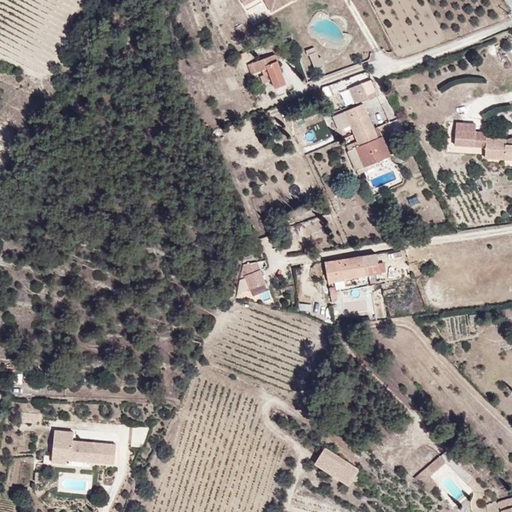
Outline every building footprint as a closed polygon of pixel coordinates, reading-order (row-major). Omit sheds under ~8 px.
[(238,0),(244,9),(260,0),(270,15),(293,2),(292,0),(238,0)] [(315,46),(306,50),(315,69),(324,65),(315,46)] [(282,85),(270,53),(243,63),(247,73),(262,67),(270,89),(282,85)] [(380,90),(375,77),(361,82),(364,89),(368,87),(370,93),(380,90)] [(344,88),(330,96),(337,108),(351,100),(344,88)] [(376,124),(367,101),(349,109),(354,121),(358,131),(376,124)] [(343,126),(354,121),(349,109),(338,114),(343,126)] [(376,124),(358,131),(361,138),(363,143),(351,147),(361,170),(372,166),(371,162),(393,153),(386,138),(383,139),(377,126),(376,124)] [(383,139),(386,138),(384,134),(386,133),(382,124),(377,126),(383,139)] [(511,145),(503,145),(504,137),(484,137),(484,132),(474,132),(474,125),(456,124),(455,147),(484,147),(484,159),(511,160),(511,145)] [(511,145),(511,137),(504,137),(503,145),(511,145)] [(363,143),(361,138),(350,143),(351,147),(363,143)] [(378,247),(327,255),(332,288),(339,287),(338,280),(356,277),(355,270),(388,265),(386,256),(380,257),(378,247)] [(254,284),(268,278),(259,256),(245,263),(254,284)] [(238,280),(239,293),(248,292),(246,279),(238,280)] [(378,294),(365,295),(368,320),(381,318),(378,294)] [(205,348),(211,335),(201,329),(195,342),(205,348)] [(73,459),(73,455),(73,450),(97,451),(97,456),(121,457),(122,436),(104,435),(104,437),(98,437),(99,435),(79,434),(79,425),(60,425),(59,458),(73,459)] [(130,445),(144,448),(147,428),(134,426),(130,445)] [(360,467),(326,445),(315,462),(349,484),(360,467)] [(431,474),(446,462),(440,455),(415,476),(424,486),(428,490),(437,482),(431,474)] [(511,511),(511,495),(497,500),(497,499),(484,503),(487,511),(511,511)]
